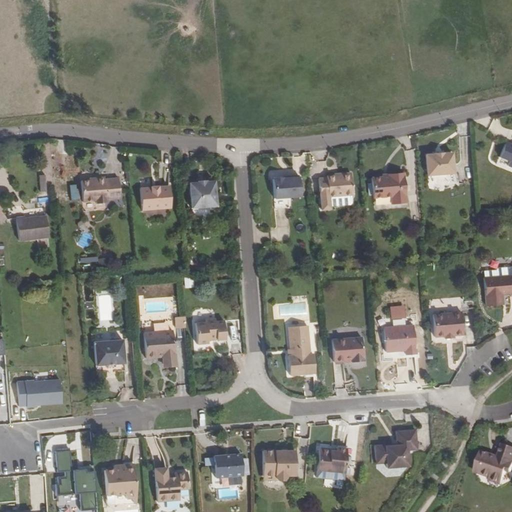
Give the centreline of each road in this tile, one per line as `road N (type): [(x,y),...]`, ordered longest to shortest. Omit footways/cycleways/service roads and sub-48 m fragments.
road 1 (residential): [(239,150),(511,101)]
road 2 (residential): [(0,135),(51,128),(239,150)]
road 3 (residential): [(256,372),(269,397),(289,410),(460,397)]
road 4 (residential): [(239,150),(256,372)]
road 5 (residential): [(256,372),(225,397),(98,421)]
